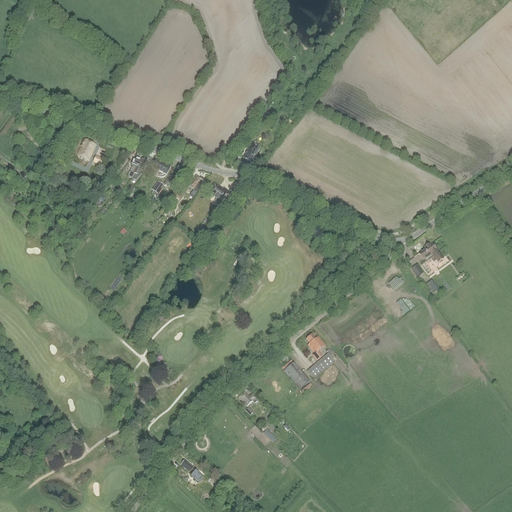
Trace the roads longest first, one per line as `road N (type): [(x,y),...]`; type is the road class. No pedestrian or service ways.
road 1 (tertiary): [(0,99),(209,169),(266,178),(394,242)]
road 2 (unclassified): [(130,511),(234,382),(387,260),(394,242)]
road 3 (tertiary): [(394,242),(511,173)]
